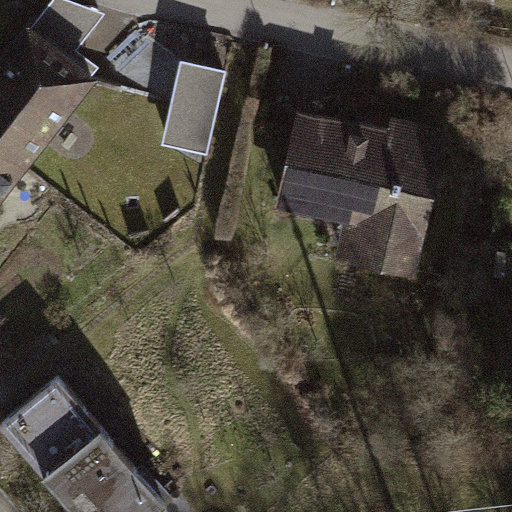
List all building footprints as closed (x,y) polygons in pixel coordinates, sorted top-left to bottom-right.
[(29,29),(0,66),(0,142),(34,168),(100,82),(79,65),(105,32),(62,0),(60,0),(35,33),(29,29)] [(217,61),(173,51),(153,136),(197,146),(217,61)] [(389,137),(296,119),(277,215),(345,229),(337,272),(420,288),(451,136),(392,124),(389,137)] [(0,142),(0,212),(34,168),(0,142)] [(511,161),(510,162),(491,245),(511,249),(511,161)] [(0,436),(65,511),(166,511),(173,506),(62,379),(0,432),(0,436)]
